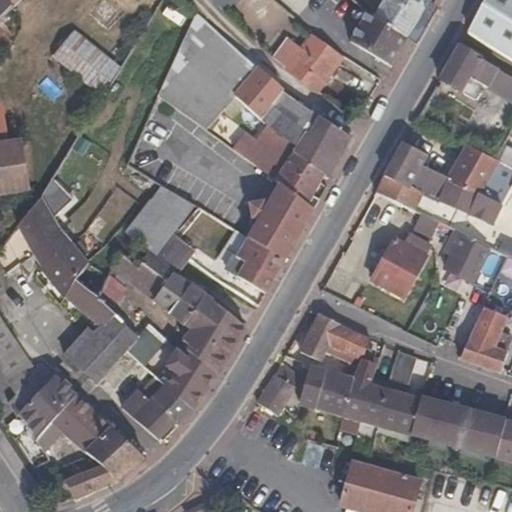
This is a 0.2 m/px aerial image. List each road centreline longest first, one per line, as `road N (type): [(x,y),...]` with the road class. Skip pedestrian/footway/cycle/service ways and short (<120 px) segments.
road 1 (tertiary): [(292,293),(459,0)]
road 2 (residential): [(173,474),(52,359),(0,287)]
road 3 (residential): [(292,293),(511,390)]
road 4 (tertiary): [(173,474),(237,395),(292,293)]
